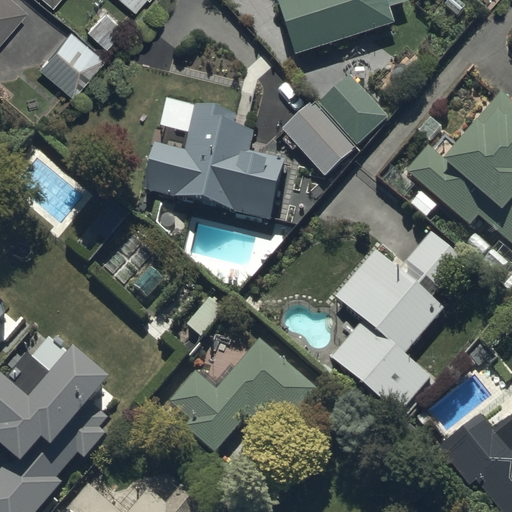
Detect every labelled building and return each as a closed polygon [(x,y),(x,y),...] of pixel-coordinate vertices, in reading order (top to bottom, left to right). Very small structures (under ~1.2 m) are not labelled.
[(0,0),(0,30),(22,4),(16,0),(0,0)] [(278,0),(295,54),(395,23),(390,8),(406,3),(405,0),(278,0)] [(100,4),(84,24),(106,41),(121,21),(100,4)] [(67,25),(35,60),(68,88),(98,52),(67,25)] [(316,104),(355,147),(388,118),(349,74),(316,104)] [(428,146),(405,171),(469,225),(478,215),(511,244),(511,102),(500,92),(444,159),(428,146)] [(324,175),(355,147),(315,104),(312,100),(282,128),(324,175)] [(235,114),(196,105),(184,150),(153,143),(142,191),(270,219),(283,158),(263,153),(266,142),(251,139),(254,127),(233,123),(235,114)] [(362,318),(330,358),(404,419),(435,382),(405,356),(445,308),(376,249),(336,296),(362,318)] [(0,444),(11,454),(0,467),(0,511),(36,511),(63,483),(57,477),(78,454),(82,458),(105,433),(99,428),(108,418),(89,401),(110,377),(73,344),(67,351),(50,336),(39,349),(33,344),(4,376),(0,372),(0,444)] [(194,372),(168,404),(189,421),(183,428),(214,452),(245,414),(262,428),(272,416),(284,425),(315,386),(258,339),(216,389),(194,372)] [(477,483),(499,511),(511,511),(511,415),(492,431),(479,415),(437,448),(470,489),(477,483)] [(196,511),(204,503),(180,484),(178,487),(166,477),(154,492),(148,487),(127,511),(120,511),(90,486),(69,511),(196,511)]
